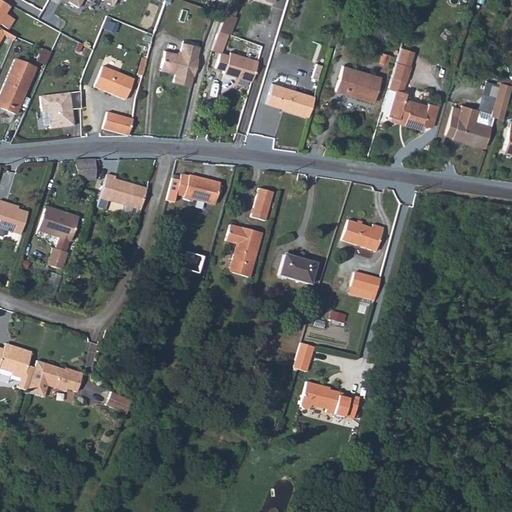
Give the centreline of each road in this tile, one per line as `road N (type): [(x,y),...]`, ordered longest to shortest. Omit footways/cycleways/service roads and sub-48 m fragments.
road 1 (unclassified): [(511,193),(171,148)]
road 2 (residential): [(171,148),(116,307),(100,324),(80,327),(0,299)]
road 3 (unclassified): [(171,148),(0,153)]
